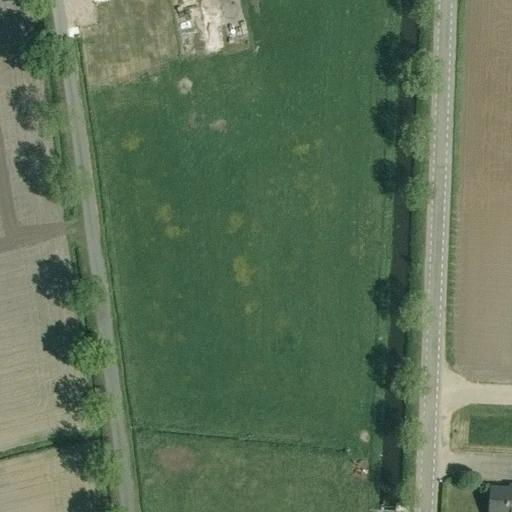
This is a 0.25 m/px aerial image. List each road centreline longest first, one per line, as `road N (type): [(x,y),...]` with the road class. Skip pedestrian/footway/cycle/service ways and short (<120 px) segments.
road 1 (unclassified): [(126,511),(55,0)]
road 2 (tertiary): [(425,511),(446,0)]
